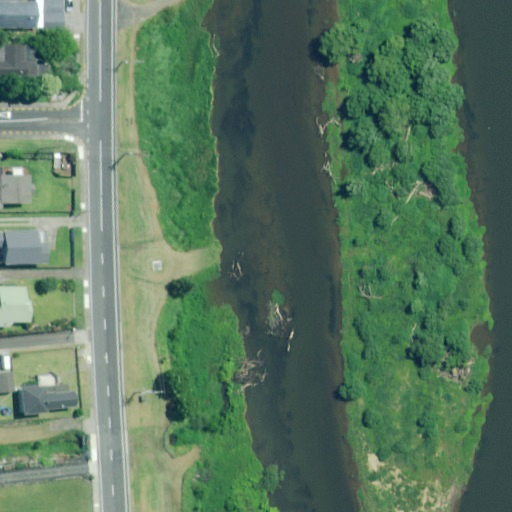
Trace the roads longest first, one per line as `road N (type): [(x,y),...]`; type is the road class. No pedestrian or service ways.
road 1 (tertiary): [(114,511),(100,121)]
road 2 (tertiary): [(100,121),(100,0)]
